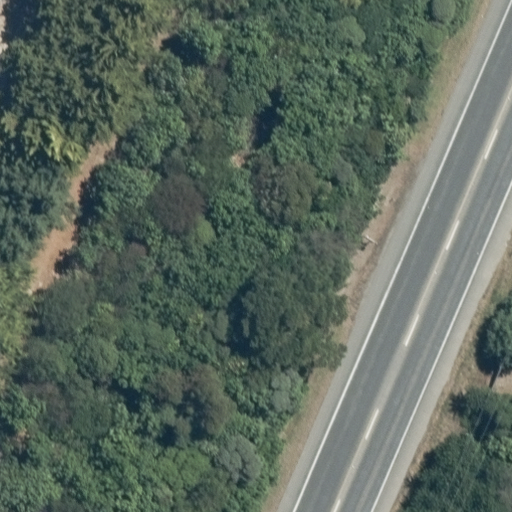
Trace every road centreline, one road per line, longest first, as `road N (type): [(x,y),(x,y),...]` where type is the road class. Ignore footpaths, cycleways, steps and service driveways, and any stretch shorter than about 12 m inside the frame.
road 1 (trunk): [(302,0),(71,511)]
road 2 (trunk): [(329,511),(511,82)]
